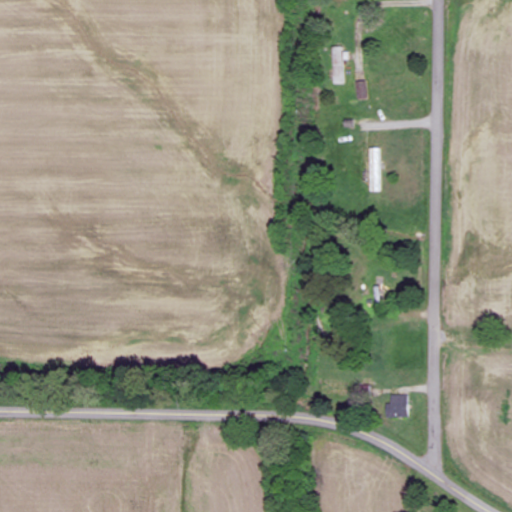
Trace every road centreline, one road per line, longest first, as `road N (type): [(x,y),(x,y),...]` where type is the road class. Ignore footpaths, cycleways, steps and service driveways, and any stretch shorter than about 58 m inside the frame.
road 1 (tertiary): [(504,511),(388,439),(344,421),(288,412),(0,408)]
road 2 (residential): [(433,467),(440,0)]
